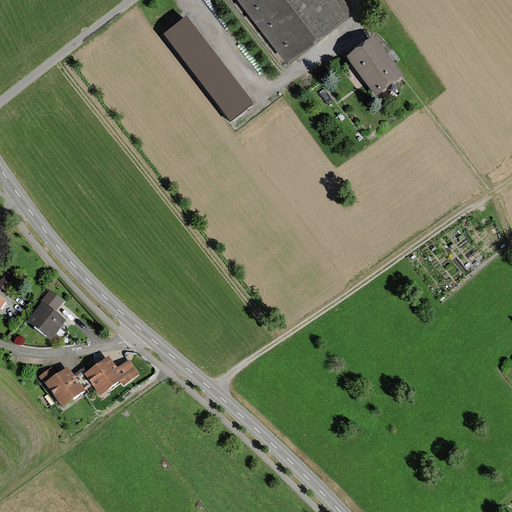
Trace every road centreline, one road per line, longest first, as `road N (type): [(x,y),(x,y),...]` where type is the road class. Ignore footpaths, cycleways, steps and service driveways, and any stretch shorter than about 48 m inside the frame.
road 1 (track): [(511,179),(213,390)]
road 2 (tertiary): [(339,511),(137,327)]
road 3 (track): [(0,499),(177,360)]
road 4 (tertiary): [(137,327),(19,195)]
road 5 (residential): [(0,99),(132,0)]
road 6 (residential): [(137,327),(103,348),(49,354),(0,343)]
